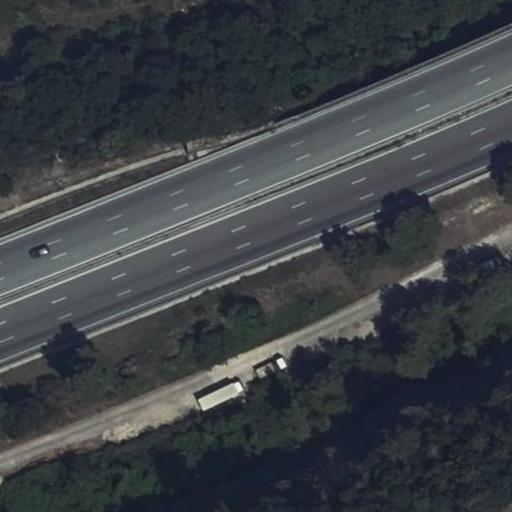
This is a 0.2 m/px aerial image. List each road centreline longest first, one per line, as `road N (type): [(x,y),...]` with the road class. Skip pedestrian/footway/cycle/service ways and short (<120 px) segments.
road 1 (track): [(0,459),(259,357),(511,238)]
road 2 (motorway): [(511,59),(0,271)]
road 3 (motorway): [(0,334),(511,124)]
